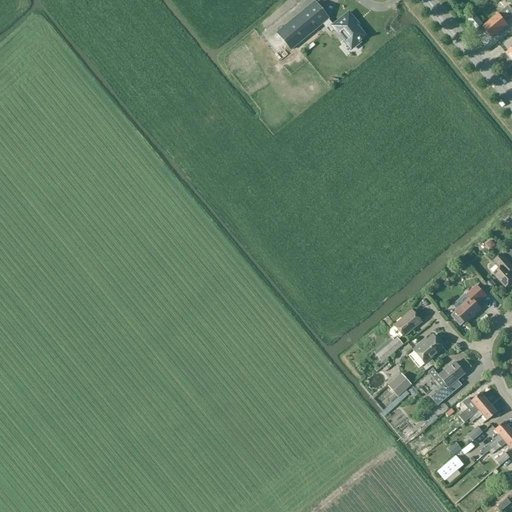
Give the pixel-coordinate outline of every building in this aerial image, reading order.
[(315,2),(277,34),(290,50),(322,23),(330,32),(334,29),(343,40),(344,39),(352,48),(359,42),(358,41),(364,36),(356,26),(355,26),(353,23),(353,22),(354,22),(354,21),(354,20),(348,13),(332,26),(327,20),(328,19),(315,2)] [(504,22),(511,16),(511,15),(511,8),(509,5),(483,26),(493,38),(507,25),(504,22)] [(487,245),(491,249),(495,245),(492,241),(487,245)] [(506,287),(511,281),(511,274),(507,269),(511,265),(502,255),(494,261),(500,268),(494,274),(506,287)] [(491,280),(487,284),(492,289),(496,285),(491,280)] [(454,317),(454,318),(454,319),(454,320),(455,320),(455,321),(456,322),(456,323),(457,323),(458,324),(459,324),(460,324),(461,324),(462,324),(463,324),(464,324),(464,323),(465,323),(466,322),(481,308),(477,303),(486,295),(477,285),(466,295),(470,298),(456,311),(457,312),(456,313),(456,314),(455,314),(455,315),(455,316),(454,316),(454,317)] [(403,337),(421,322),(411,311),(394,326),(403,337)] [(410,344),(421,334),(419,330),(407,340),(410,344)] [(424,364),(442,349),(432,337),(421,346),(420,345),(413,351),(424,364)] [(403,345),(397,338),(394,340),(391,338),(373,353),(382,363),(403,345)] [(432,369),(428,372),(441,388),(430,397),(437,406),(448,397),(459,388),(453,382),(464,373),(454,362),(438,375),(432,369)] [(401,374),(387,387),(395,395),(389,401),(392,404),(398,398),(397,398),(411,385),(401,374)] [(470,402),(474,407),(469,412),(470,413),(471,412),(473,415),(478,411),(487,404),(480,394),(470,402)] [(496,414),(488,404),(487,404),(478,411),(473,415),(468,419),(471,423),(475,421),(481,416),(486,422),(496,414)] [(445,413),(448,417),(453,412),(451,409),(445,413)] [(458,419),(452,423),(456,428),(462,423),(458,419)] [(492,448),(511,433),(504,423),(494,431),(497,435),(493,439),(494,441),(490,445),(492,448)] [(473,441),(482,433),(477,427),(468,435),(473,441)] [(399,438),(404,444),(414,436),(408,430),(399,438)] [(505,445),(510,451),(511,449),(511,433),(492,448),(492,449),(489,451),(492,455),(500,448),(500,449),(505,445)] [(447,450),(452,457),(458,452),(452,445),(447,450)] [(483,456),(489,451),(492,449),(492,448),(490,445),(480,453),(483,456)] [(499,467),(509,459),(504,453),(495,461),(499,467)] [(455,456),(437,472),(445,481),(463,465),(455,456)] [(497,480),(504,489),(511,485),(504,475),(497,480)] [(498,511),(499,511),(510,504),(507,499),(496,508),(498,511)]
